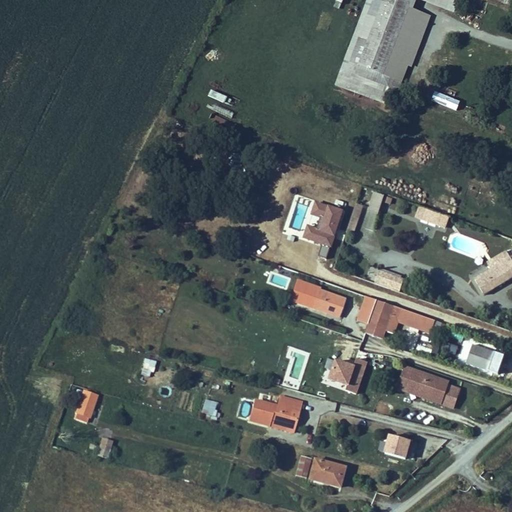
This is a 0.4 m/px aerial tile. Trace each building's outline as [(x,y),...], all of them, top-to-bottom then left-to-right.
[(355,0),(336,0),(316,56),(333,62),(355,0)] [(355,0),(333,62),(385,81),(412,8),(396,3),(396,0),(355,0)] [(457,112),(461,103),(435,92),(431,100),(457,112)] [(229,137),(255,147),(260,134),(234,125),(229,137)] [(323,182),(320,189),(337,195),(340,187),(323,182)] [(414,219),(418,207),(375,192),(366,216),(376,220),(380,207),(414,219)] [(326,260),(342,213),(316,204),(304,239),(322,246),(318,257),(326,260)] [(358,221),(363,206),(355,204),(351,219),(358,221)] [(418,207),(414,219),(445,230),(450,218),(418,207)] [(511,253),(506,247),(499,252),(507,262),(511,258),(511,253)] [(507,262),(499,252),(468,278),(480,293),(511,268),(507,262)] [(379,271),(375,287),(401,292),(404,276),(379,271)] [(308,281),(303,298),(327,306),(333,289),(308,281)] [(365,309),(359,326),(374,331),(379,314),(365,309)] [(464,335),(458,352),(479,360),(485,341),(464,335)] [(298,378),(306,355),(296,352),(289,374),(298,378)] [(499,369),(502,358),(495,356),(492,367),(499,369)] [(319,383),(357,396),(368,363),(356,359),(354,367),(328,358),(319,383)] [(391,380),(404,385),(405,380),(414,383),(412,388),(436,396),(442,378),(421,371),(423,366),(398,358),(391,380)] [(150,381),(154,361),(144,359),(139,378),(150,381)] [(423,366),(421,371),(442,378),(443,373),(423,366)] [(405,380),(404,385),(412,388),(414,383),(405,380)] [(264,398),(255,395),(242,391),(236,412),(255,417),(256,412),(274,418),(276,411),(278,402),(285,404),(287,393),(267,388),(264,398)] [(72,389),(67,409),(80,413),(86,392),(72,389)] [(185,407),(189,392),(182,390),(178,406),(185,407)] [(205,399),(200,414),(213,418),(217,403),(205,399)] [(278,402),(276,411),(282,413),(285,404),(278,402)] [(80,413),(67,409),(65,417),(78,421),(80,413)] [(96,430),(90,452),(100,455),(106,433),(96,430)] [(407,462),(412,442),(389,436),(384,456),(407,462)] [(303,453),(297,471),(328,479),(332,461),(303,453)]
